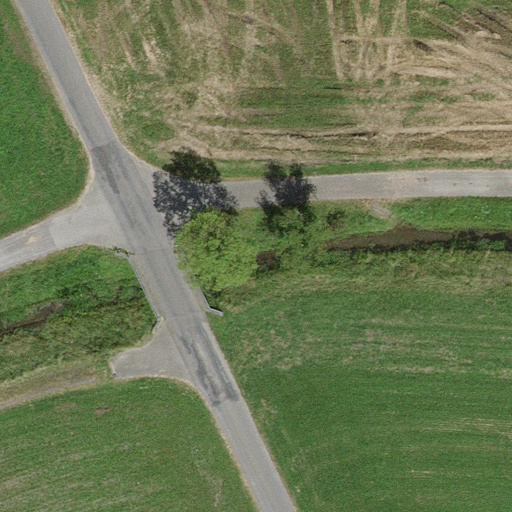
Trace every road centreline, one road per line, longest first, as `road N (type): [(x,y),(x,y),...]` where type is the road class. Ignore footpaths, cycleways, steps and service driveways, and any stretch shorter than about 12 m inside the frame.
road 1 (track): [(0,259),(123,208),(206,192),(511,181)]
road 2 (track): [(177,333),(22,0)]
road 3 (track): [(265,511),(177,333)]
road 4 (track): [(0,399),(177,333)]
